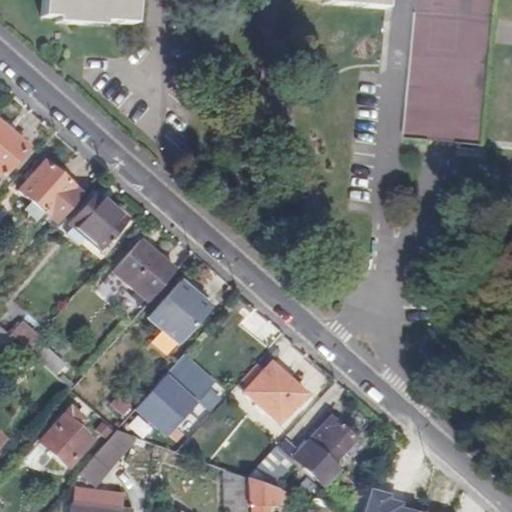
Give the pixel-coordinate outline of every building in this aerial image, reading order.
[(40,0),(40,20),(55,21),(55,26),(85,28),(86,23),(131,27),(132,7),(127,6),(127,0),(40,0)] [(305,0),(321,1),(321,6),(384,11),(384,0),(305,0)] [(416,0),(404,139),(440,142),(457,143),(486,146),(486,139),(494,44),(496,19),(498,0),(416,0)] [(0,128),(0,178),(25,150),(0,128)] [(16,194),(53,227),(79,197),(42,164),(16,194)] [(121,223),(93,197),(66,227),(95,252),(121,223)] [(0,226),(9,210),(0,204),(0,226)] [(109,274),(144,306),(172,274),(137,243),(109,274)] [(206,312),(175,284),(145,319),(176,347),(206,312)] [(8,339),(23,352),(33,341),(17,326),(6,337),(8,339)] [(0,346),(8,339),(6,337),(0,331),(0,346)] [(33,341),(23,352),(53,379),(64,365),(35,338),(33,341)] [(146,424),(162,438),(168,430),(177,438),(197,416),(187,408),(194,400),(211,381),(197,368),(182,354),(135,407),(149,419),(146,424)] [(303,396),(269,366),(243,395),(278,426),(303,396)] [(125,409),(114,398),(108,405),(119,416),(125,409)] [(84,424),(69,411),(39,445),(67,470),(90,442),(78,432),(84,424)] [(353,441),(330,420),(294,461),(323,487),(336,472),(331,466),(353,441)] [(113,432),(92,457),(102,467),(128,438),(113,432)] [(246,482),(267,490),(288,465),(273,451),(246,482)] [(90,458),(76,474),(91,487),(105,471),(90,458)] [(246,511),(246,508),(246,482),(225,474),(225,511),(246,511)] [(270,511),(270,508),(289,508),(288,498),(267,490),(246,482),(246,508),(252,508),(252,511),(270,511)] [(401,511),(398,511),(399,506),(387,503),(388,498),(370,494),(365,511),(401,511)]
